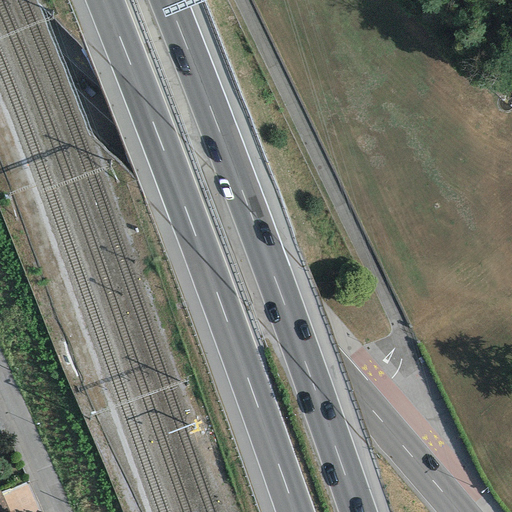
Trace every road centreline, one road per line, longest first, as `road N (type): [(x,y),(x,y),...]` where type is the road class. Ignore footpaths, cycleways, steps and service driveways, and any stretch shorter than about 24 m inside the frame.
road 1 (primary): [(0,16),(94,108),(459,511)]
road 2 (motorway): [(102,0),(293,511)]
road 3 (motorway): [(356,511),(167,0)]
road 4 (residential): [(0,383),(57,511)]
